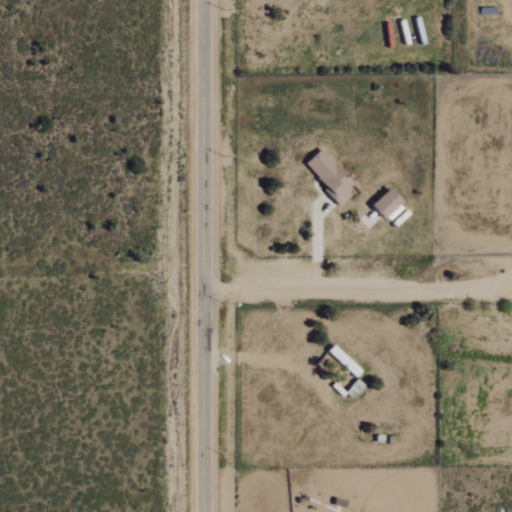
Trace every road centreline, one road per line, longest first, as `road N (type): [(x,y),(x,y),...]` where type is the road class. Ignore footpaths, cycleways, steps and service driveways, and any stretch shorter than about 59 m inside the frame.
road 1 (tertiary): [(197,0),(203,511)]
road 2 (residential): [(203,292),(511,291)]
